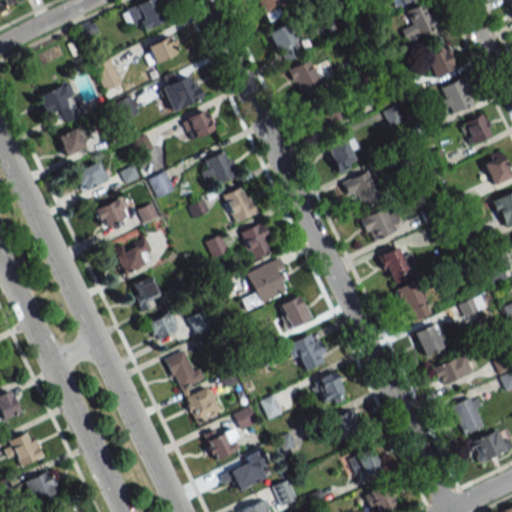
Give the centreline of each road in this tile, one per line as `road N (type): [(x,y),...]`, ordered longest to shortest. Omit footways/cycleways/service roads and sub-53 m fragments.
road 1 (residential): [(446,511),(203,0)]
road 2 (tertiary): [(177,511),(0,145)]
road 3 (tertiary): [(0,262),(120,511)]
